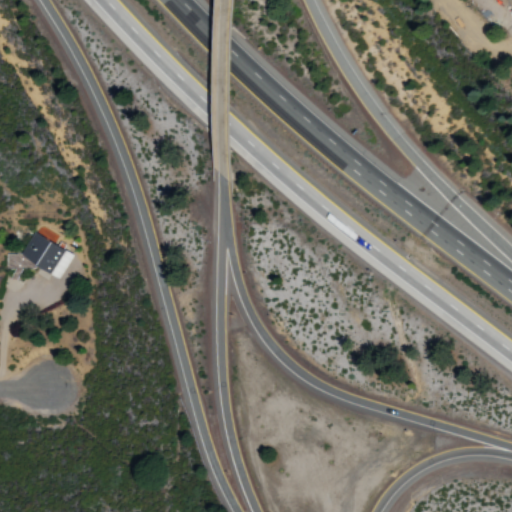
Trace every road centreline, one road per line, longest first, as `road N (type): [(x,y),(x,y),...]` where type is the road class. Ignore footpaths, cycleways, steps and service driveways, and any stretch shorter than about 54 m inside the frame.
road 1 (motorway): [(47,0),(127,158),(217,462),(240,511)]
road 2 (motorway): [(111,0),(241,144),(511,356)]
road 3 (motorway): [(511,290),(237,70),(169,0)]
road 4 (motorway): [(228,214),(254,309),(303,370),(358,400),(511,442)]
road 5 (motorway): [(511,260),(394,145),(299,0)]
road 6 (motorway): [(228,214),(226,386),(234,437),(262,511)]
road 7 (motorway): [(227,0),(222,175)]
road 8 (motorway): [(384,511),(399,490),(440,461),(511,454)]
